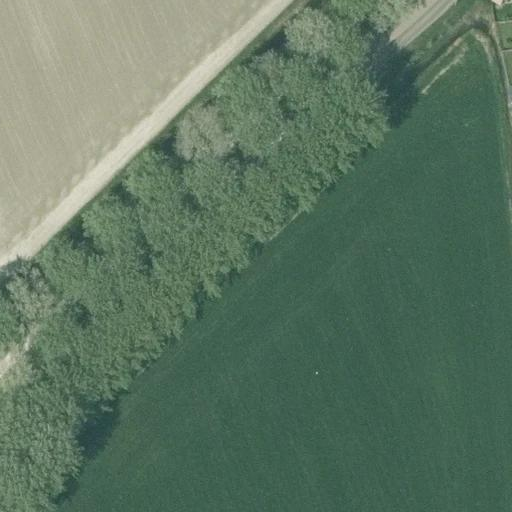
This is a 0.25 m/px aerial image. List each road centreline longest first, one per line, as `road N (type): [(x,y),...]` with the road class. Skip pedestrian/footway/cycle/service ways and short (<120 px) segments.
road 1 (primary): [(0,426),(332,95)]
road 2 (primary): [(332,95),(447,0)]
road 3 (primary): [(414,0),(360,52),(332,95)]
